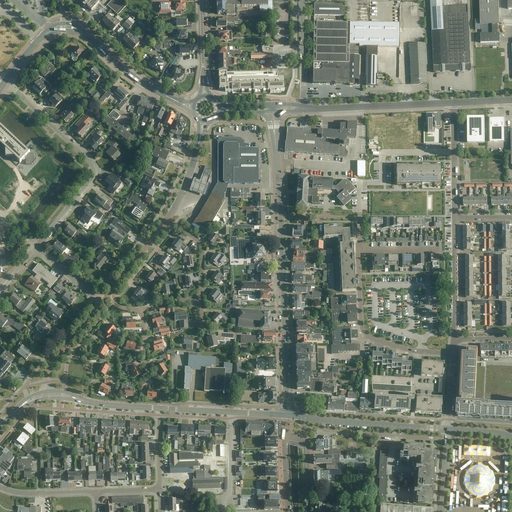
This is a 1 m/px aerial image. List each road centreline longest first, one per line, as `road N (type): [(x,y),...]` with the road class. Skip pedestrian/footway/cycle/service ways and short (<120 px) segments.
road 1 (residential): [(34,248),(91,168),(4,81)]
road 2 (tertiary): [(285,394),(281,216)]
road 3 (residential): [(450,353),(409,351),(367,335),(357,250)]
road 4 (residential): [(358,217),(359,182),(381,182),(381,152),(453,151)]
road 5 (tertiary): [(452,103),(303,108)]
road 6 (tertiary): [(193,107),(141,83),(81,32)]
road 7 (tertiary): [(447,430),(322,420)]
road 8 (unclassified): [(453,339),(454,218)]
